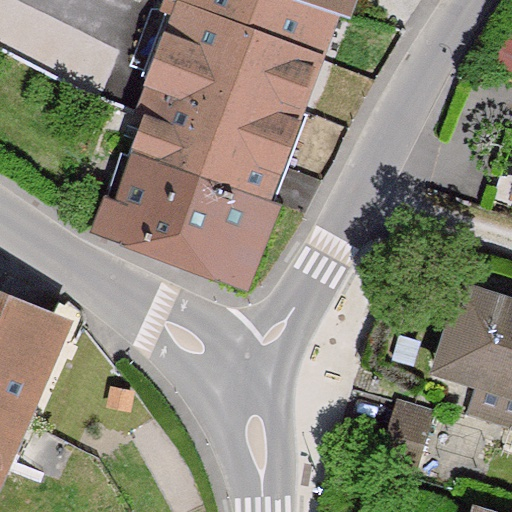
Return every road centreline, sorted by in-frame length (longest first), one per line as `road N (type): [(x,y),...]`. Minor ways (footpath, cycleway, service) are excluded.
road 1 (tertiary): [(0,217),(226,374)]
road 2 (residential): [(358,200),(472,0)]
road 3 (residential): [(226,374),(293,310),(358,200)]
road 4 (residential): [(511,245),(358,200)]
road 5 (tertiary): [(264,511),(254,421),(226,374)]
